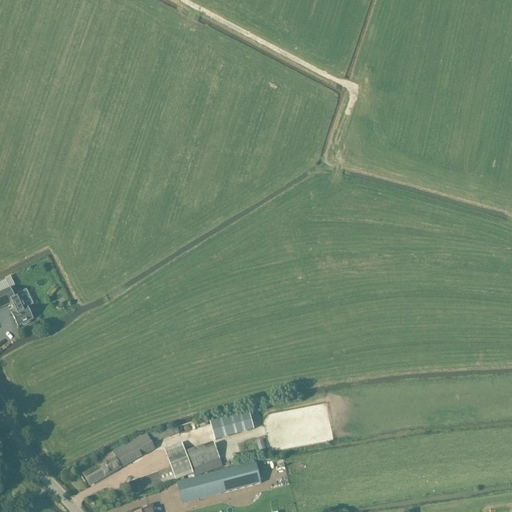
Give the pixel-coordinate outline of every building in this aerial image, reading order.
[(0,292),(0,309),(9,305),(13,313),(11,313),(18,327),(22,325),(23,327),(30,324),(29,322),(33,320),(27,306),(26,307),(19,292),(13,295),(10,288),(0,292)] [(210,423),(215,440),(253,429),(248,412),(210,423)] [(177,427),(170,429),(136,439),(112,453),(101,458),(102,460),(97,463),(98,465),(83,474),(89,486),(155,449),(151,443),(179,433),(177,427)] [(171,447),(164,450),(175,480),(193,474),(191,469),(219,459),(214,445),(204,448),(203,445),(184,452),(180,441),(171,445),(171,447)] [(207,475),(177,483),(183,504),(221,494),(261,484),(255,465),(255,463),(224,471),(216,473),(207,475)] [(158,472),(127,483),(131,494),(162,484),(158,472)]
